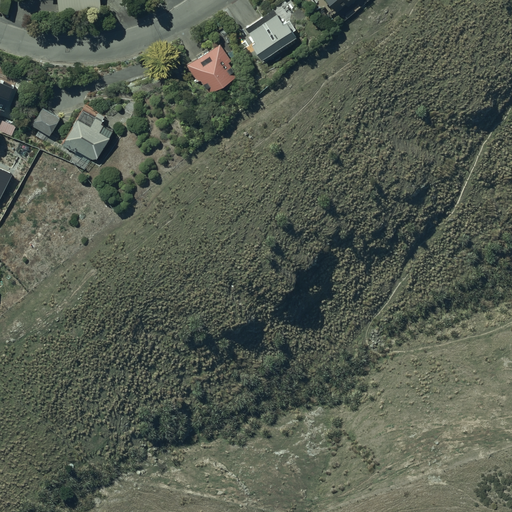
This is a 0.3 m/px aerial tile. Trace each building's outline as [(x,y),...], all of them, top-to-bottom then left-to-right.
[(57,0),(59,12),(101,10),(100,0),(57,0)] [(326,0),(337,13),(353,0),(326,0)] [(274,9),(243,27),(262,58),(297,37),(293,32),(296,30),(290,19),(283,24),(274,9)] [(239,74),(220,43),(186,65),(206,95),(239,74)] [(0,65),(0,110),(4,111),(11,95),(26,102),(35,81),(23,76),(14,79),(4,74),(0,65)] [(83,107),(62,142),(96,162),(115,131),(102,124),(104,120),(83,107)] [(61,119),(44,109),(33,127),(51,137),(61,119)]
